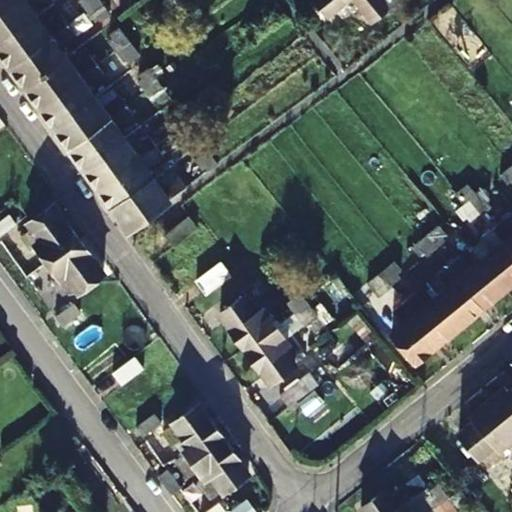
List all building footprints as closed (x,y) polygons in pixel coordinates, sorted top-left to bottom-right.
[(46,0),(21,0),(0,15),(0,46),(40,19),(33,10),(46,0)] [(0,0),(0,15),(21,0),(0,0)] [(104,0),(87,0),(83,3),(90,12),(104,0)] [(104,0),(90,12),(98,22),(103,18),(107,23),(116,16),(104,0)] [(326,17),(348,0),(354,0),(373,22),(400,0),(313,0),(326,17)] [(0,46),(0,53),(11,69),(72,24),(66,15),(47,29),(40,19),(0,46)] [(80,35),(72,24),(11,69),(26,89),(68,58),(61,49),(80,35)] [(133,41),(124,29),(116,36),(119,40),(114,44),(120,52),(133,41)] [(133,41),(120,52),(128,63),(133,59),(137,64),(145,57),(133,41)] [(26,89),(40,109),(102,65),(95,56),(76,70),(68,58),(26,89)] [(109,76),(102,65),(40,109),(55,130),(97,100),(90,90),(109,76)] [(163,82),(154,70),(145,76),(148,80),(143,85),(149,93),(163,82)] [(163,82),(149,93),(157,104),(162,101),(166,106),(175,98),(163,82)] [(55,130),(70,151),(131,107),(124,97),(106,111),(97,100),(55,130)] [(138,117),(131,107),(70,151),(85,170),(127,141),(119,131),(138,117)] [(178,133),(192,123),(182,109),(174,116),(177,120),(171,124),(178,133)] [(195,145),(204,138),(192,123),(178,133),(186,144),(191,140),(195,145)] [(85,170),(99,190),(160,146),(153,136),(134,150),(127,141),(85,170)] [(99,190),(114,211),(155,181),(148,171),(168,156),(160,146),(99,190)] [(203,159),(199,163),(205,171),(218,161),(209,148),(199,155),(203,159)] [(507,185),(511,190),(511,189),(511,168),(496,180),(504,188),(507,185)] [(164,193),(155,181),(114,211),(130,233),(191,188),(183,178),(164,193)] [(482,206),(486,203),(479,194),(466,205),(477,219),(486,211),(482,206)] [(467,226),(477,219),(466,205),(452,216),(460,224),(463,222),(467,226)] [(64,221),(53,206),(29,224),(32,228),(20,236),(30,249),(34,247),(47,264),(78,240),(64,221)] [(0,234),(16,222),(10,214),(0,221),(0,234)] [(503,244),(511,254),(511,238),(511,239),(500,225),(489,234),(499,247),(503,244)] [(420,241),(431,255),(440,247),(437,243),(441,239),(433,231),(420,241)] [(481,263),(505,291),(511,285),(511,254),(503,244),(499,247),(489,234),(479,243),(490,257),(481,263)] [(78,240),(47,264),(59,280),(54,283),(65,297),(76,288),(79,293),(102,274),(91,258),(78,240)] [(420,241),(406,253),(413,261),(417,258),(421,263),(431,255),(420,241)] [(454,284),(458,280),(476,302),(482,310),(505,291),(481,263),(477,266),(468,274),(455,260),(443,270),(454,284)] [(230,266),(202,281),(210,295),(238,280),(230,266)] [(390,266),(377,277),(378,278),(387,290),(396,283),(392,278),(397,274),(390,266)] [(462,327),(482,310),(476,302),(458,280),(454,284),(443,270),(432,279),(443,293),(437,297),(462,327)] [(378,278),(377,277),(363,288),(370,296),(373,293),(376,298),(387,290),(378,278)] [(293,316),(307,305),(296,290),(286,298),(288,301),(284,305),(293,316)] [(248,301),(246,299),(222,317),(246,350),(276,328),(264,311),(268,308),(258,294),(248,301)] [(414,315),(439,345),(462,327),(437,297),(433,301),(422,310),(411,297),(400,305),(400,306),(410,319),(414,315)] [(65,327),(83,313),(76,303),(57,317),(65,327)] [(303,322),(307,327),(317,318),(307,305),(293,316),(299,325),(303,322)] [(393,334),(416,364),(439,345),(414,315),(410,319),(400,306),(400,305),(389,314),(400,329),(393,334)] [(291,341),(288,344),(276,328),(246,350),(270,384),(295,366),(291,361),(301,353),(291,341)] [(138,356),(115,372),(124,384),(146,367),(138,356)] [(288,408),(311,392),(301,381),(279,397),(288,408)] [(511,398),(509,395),(504,389),(471,416),(476,422),(487,435),(496,427),(510,443),(511,445),(511,417),(511,416),(511,414),(511,398)] [(171,429),(160,437),(172,453),(178,449),(184,456),(198,446),(193,439),(210,426),(197,408),(171,426),(171,429)] [(141,439),(159,426),(152,417),(134,431),(141,439)] [(502,454),(499,451),(510,443),(496,427),(487,435),(476,422),(459,436),(479,459),(479,458),(487,467),(502,454)] [(198,446),(184,456),(184,457),(172,467),(184,483),(194,475),(196,474),(210,463),(217,472),(235,460),(210,426),(193,439),(198,446)] [(210,463),(196,474),(203,483),(197,487),(209,502),(221,493),(221,494),(246,476),(235,460),(217,472),(210,463)] [(169,494),(178,487),(164,469),(155,476),(169,494)] [(434,511),(449,502),(438,487),(428,494),(432,500),(428,503),(434,511)] [(409,511),(406,507),(410,503),(400,489),(390,496),(387,493),(362,510),(363,511),(409,511)] [(456,511),(449,502),(434,511),(456,511)]
